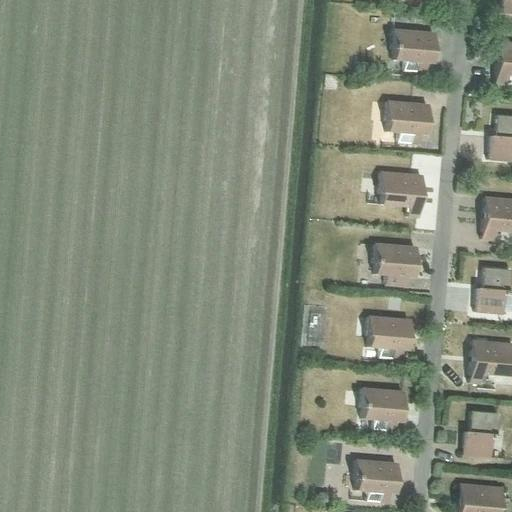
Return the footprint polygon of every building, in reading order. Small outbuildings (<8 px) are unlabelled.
[(511,0),(498,0),(497,13),(511,14),(511,0)] [(429,64),(431,34),(389,30),(388,50),(390,50),(389,60),(401,61),(400,71),(422,73),(423,63),(429,64)] [(511,44),(495,43),(492,74),(492,75),(491,84),(503,85),(504,76),(511,76),(511,44)] [(422,136),(425,106),(383,102),(381,121),(384,122),(383,132),(395,133),(394,143),(416,145),(416,135),(422,136)] [(511,117),(493,116),(491,137),(486,137),(484,160),(511,162),(511,117)] [(416,208),(419,176),(377,173),(375,193),(377,194),(376,205),(404,207),(403,217),(415,218),(416,208)] [(511,200),(481,198),(478,230),(479,230),(478,240),(489,241),(490,231),(511,233),(511,200)] [(410,278),(413,248),(371,244),(369,264),(371,264),(371,274),(382,275),(381,285),(403,287),(404,277),(410,278)] [(506,296),(508,270),(480,268),(478,289),(473,289),(471,312),(499,315),(501,295),(506,296)] [(404,351),(406,321),(364,317),(363,337),(365,337),(364,347),(376,348),(375,358),(397,360),(398,350),(404,351)] [(509,366),(510,345),(469,342),(466,374),(465,383),(477,384),(478,375),(505,377),(506,366),(509,366)] [(397,423),(400,393),(358,389),(356,408),(359,409),(358,419),(370,420),(369,430),(391,432),(392,422),(397,423)] [(493,439),(495,414),(467,411),(466,433),(461,432),(459,456),(487,458),(488,439),(493,439)] [(391,494),(394,464),(352,461),(350,480),(353,480),(352,491),(364,492),(363,501),(384,503),(385,494),(391,494)] [(496,509),(498,489),(456,485),(453,511),(493,511),(494,509),(496,509)]
